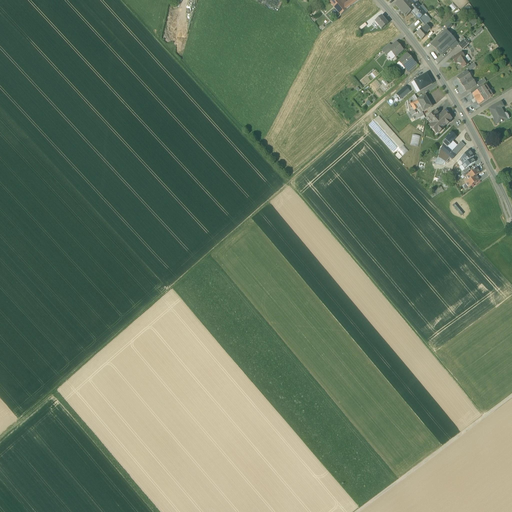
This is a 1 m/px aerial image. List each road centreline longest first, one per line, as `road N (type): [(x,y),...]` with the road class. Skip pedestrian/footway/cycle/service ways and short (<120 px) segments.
road 1 (track): [(0,435),(429,62)]
road 2 (track): [(484,415),(121,0)]
road 3 (tertiary): [(511,213),(465,118),(379,0)]
road 4 (track): [(511,395),(356,511)]
